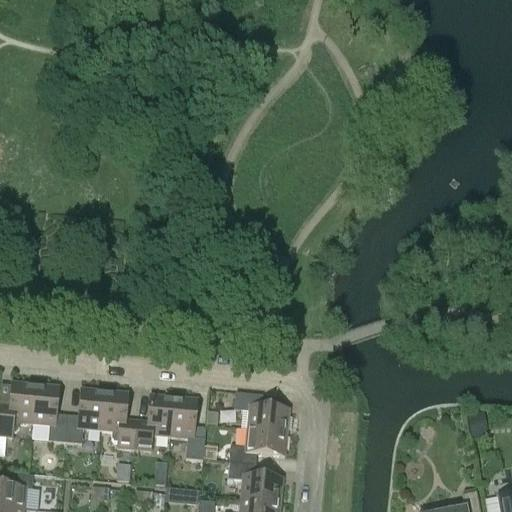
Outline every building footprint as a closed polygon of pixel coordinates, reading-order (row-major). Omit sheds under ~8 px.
[(11,386),(8,413),(0,412),(0,440),(12,441),(13,437),(14,437),(19,432),(19,427),(31,428),(35,388),(11,386)] [(35,388),(31,428),(49,429),(48,445),(65,446),(67,419),(56,418),(59,390),(35,388)] [(80,392),(77,420),(67,419),(65,446),(81,448),(83,432),(100,434),(104,394),(80,392)] [(113,447),(117,447),(117,451),(134,452),(136,425),(125,424),(128,396),(104,394),(100,434),(111,435),(111,443),(113,447)] [(233,414),(248,415),(247,433),(287,437),(289,413),(261,410),(262,399),(235,397),(233,414)] [(152,439),(170,440),(173,400),(149,398),(146,428),(136,427),(136,425),(134,452),(151,454),(152,439)] [(197,402),(173,400),(170,440),(187,442),(185,464),(202,465),(203,459),(205,431),(194,430),(197,402)] [(484,436),(480,417),(466,419),(470,439),(484,436)] [(228,466),(256,469),(257,458),(284,461),(287,437),(247,433),(245,451),(230,449),(228,466)] [(282,482),(255,479),(256,469),(228,466),(227,483),(242,484),(240,502),(280,506),(282,482)] [(0,511),(10,511),(24,511),(26,492),(32,493),(33,480),(8,477),(7,489),(0,488),(0,511)] [(164,491),(165,480),(154,479),(153,490),(164,491)] [(90,505),(98,506),(100,493),(91,492),(90,505)] [(108,494),(100,493),(98,506),(107,507),(108,494)] [(181,493),(180,507),(197,508),(198,494),(181,493)] [(464,511),(446,511),(447,511),(444,510),(440,508),(436,509),(434,511),(433,511),(479,511),(476,495),(462,498),(464,511)] [(511,511),(511,495),(496,498),(498,511),(511,511)] [(133,509),(142,510),(143,497),(134,496),(133,509)] [(151,498),(143,497),(142,510),(150,511),(151,498)] [(279,511),(280,506),(240,502),(239,511),(279,511)]
